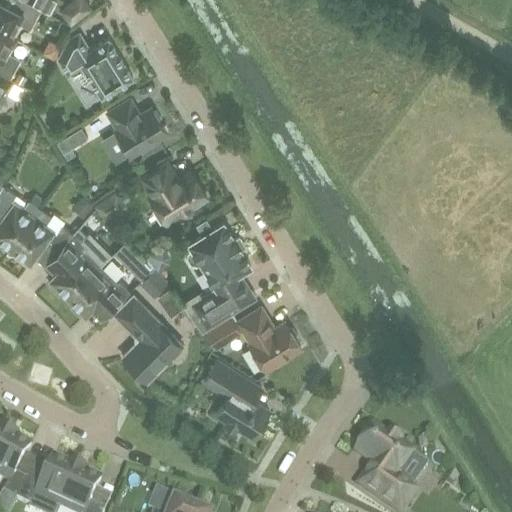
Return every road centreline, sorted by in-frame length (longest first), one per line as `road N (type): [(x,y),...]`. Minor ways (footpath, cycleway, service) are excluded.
road 1 (residential): [(282,511),(360,376),(126,0)]
road 2 (residential): [(0,291),(97,386),(105,408),(93,430),(75,431),(0,384)]
road 3 (track): [(406,0),(511,62)]
